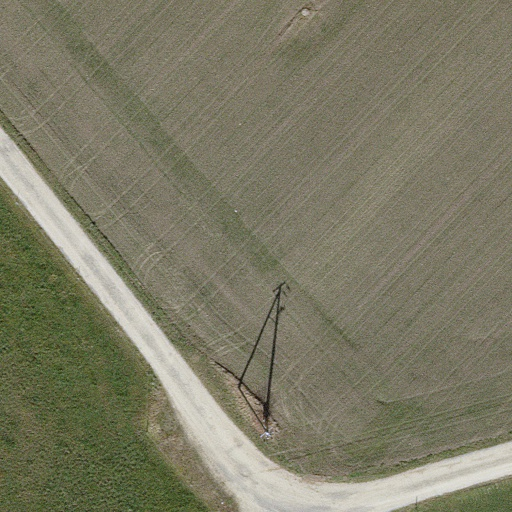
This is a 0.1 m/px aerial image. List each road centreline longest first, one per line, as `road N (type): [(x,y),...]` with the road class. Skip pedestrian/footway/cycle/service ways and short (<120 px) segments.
road 1 (track): [(289,511),(0,160)]
road 2 (track): [(511,460),(354,511)]
